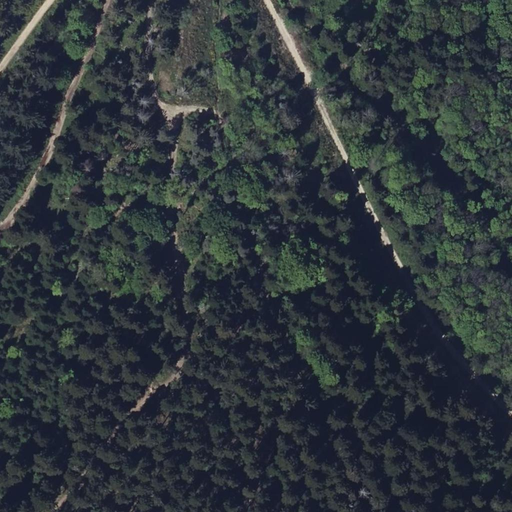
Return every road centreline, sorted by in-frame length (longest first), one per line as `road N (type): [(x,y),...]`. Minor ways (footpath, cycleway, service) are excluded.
road 1 (track): [(218,0),(218,97),(191,111),(179,242),(136,339),(80,388),(84,511)]
road 2 (track): [(233,0),(260,278),(305,365),(337,397),(370,511)]
road 3 (track): [(276,0),(344,127),(404,271),(476,374),(511,406)]
road 4 (track): [(0,228),(68,126),(118,0)]
